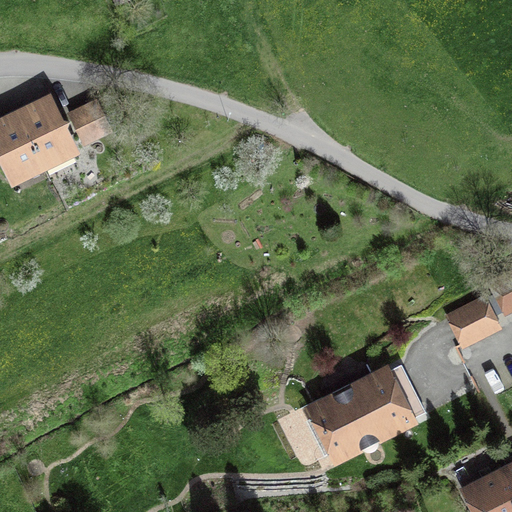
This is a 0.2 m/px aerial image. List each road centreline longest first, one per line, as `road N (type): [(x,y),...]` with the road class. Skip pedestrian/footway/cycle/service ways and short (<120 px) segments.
road 1 (residential): [(0,66),(197,99),(323,150),(437,210),(511,234)]
road 2 (track): [(0,255),(225,145),(248,118)]
road 3 (track): [(297,138),(302,123),(245,0)]
